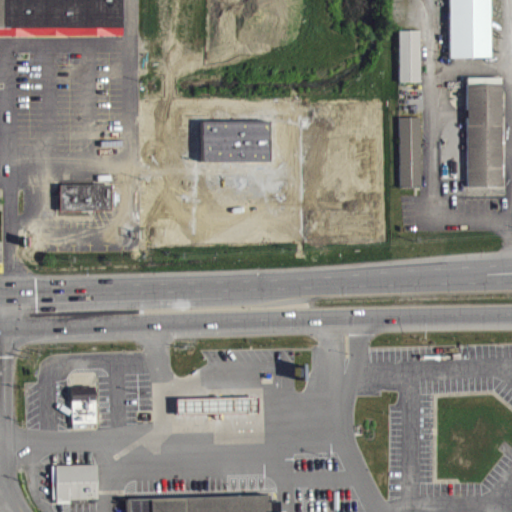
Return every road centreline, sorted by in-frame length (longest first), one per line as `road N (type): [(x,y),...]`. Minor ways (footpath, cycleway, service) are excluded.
road 1 (primary): [(450,276),(0,291)]
road 2 (primary): [(0,327),(359,319)]
road 3 (primary): [(359,319),(511,320)]
